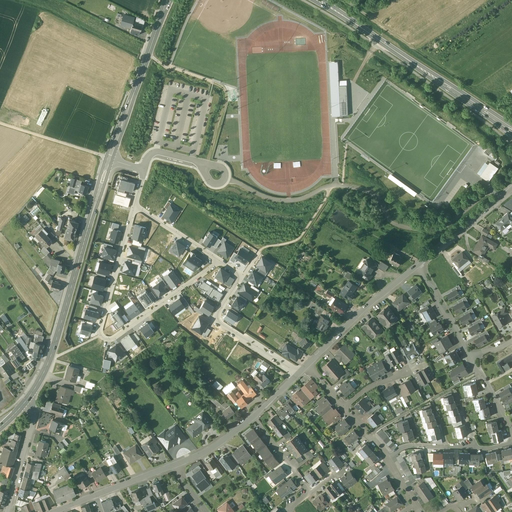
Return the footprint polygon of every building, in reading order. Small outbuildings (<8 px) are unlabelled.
[(129,23),(127,22),(125,27),(131,28),(133,22),(134,20),(130,19),(129,23)] [(133,22),(131,28),(135,30),(135,31),(139,32),(140,32),(142,25),(137,24),(137,23),(133,22)] [(332,86),(333,97),(340,97),(340,104),(333,105),(334,116),(348,115),(347,85),(339,85),(332,86)] [(498,168),(490,162),(480,176),(488,182),(498,168)] [(388,177),(414,196),(417,192),(390,173),(388,177)] [(124,190),(132,192),(134,183),(127,181),(120,179),(118,188),(124,190)] [(88,186),(80,184),(78,191),(78,192),(82,194),(83,192),(86,193),(88,186)] [(130,198),(125,197),(117,195),(114,204),(128,208),(130,198)] [(176,209),(170,204),(162,216),(172,222),(177,215),(174,213),(176,209)] [(36,207),(31,213),(34,216),(39,210),(36,207)] [(511,215),(508,213),(495,223),(501,231),(506,227),(505,225),(510,221),(511,222),(511,215)] [(71,221),(69,220),(67,229),(75,231),(78,223),(75,222),(75,220),(71,219),(71,221)] [(146,228),(135,225),(131,238),(133,238),(139,240),(142,241),(146,228)] [(41,226),(33,234),(35,236),(41,230),(43,228),(42,226),(41,226)] [(489,231),(484,228),(481,233),(486,236),(489,231)] [(75,231),(67,229),(65,237),(66,237),(66,239),(70,240),(70,239),(73,239),(75,231)] [(120,231),(117,231),(113,229),(113,232),(111,232),(110,236),(111,237),(110,241),(117,243),(120,231)] [(35,236),(40,240),(40,241),(40,240),(45,235),(45,236),(46,235),(41,230),(35,236)] [(209,247),(211,245),(216,237),(217,236),(213,233),(212,234),(209,232),(206,236),(203,240),(204,240),(203,243),(209,247)] [(45,235),(40,240),(43,244),(46,246),(51,242),(48,239),(49,238),(48,236),(47,237),(46,235),(45,236),(45,235)] [(497,244),(482,235),(473,251),(480,255),(481,256),(482,256),(483,257),(483,256),(488,246),(494,249),(497,244)] [(211,245),(216,248),(220,242),(221,241),(216,237),(211,245)] [(139,240),(133,238),(132,244),(138,246),(141,247),(141,244),(139,243),(139,240)] [(179,255),(183,248),(184,246),(176,241),(170,249),(178,255),(179,255)] [(224,242),(223,244),(218,252),(227,258),(234,248),(224,242)] [(49,252),(45,247),(40,251),(45,256),(47,255),(49,252)] [(104,247),(102,256),(113,259),(114,256),(115,253),(114,253),(115,250),(111,249),(104,247)] [(134,258),(142,261),(145,251),(137,249),(129,247),(126,256),(134,258)] [(178,255),(182,258),(187,251),(183,248),(179,255),(178,255)] [(237,259),(245,264),(250,256),(240,249),(237,254),(234,257),(237,259)] [(186,265),(194,270),(200,260),(193,255),(194,254),(190,251),(183,261),(187,264),(186,265)] [(469,260),(462,252),(453,260),(456,264),(459,267),(469,260)] [(392,258),(383,254),(381,257),(398,266),(402,259),(393,254),(392,258)] [(260,268),(266,272),(271,263),(262,257),(256,265),(260,268)] [(202,267),(208,263),(201,258),(200,260),(198,264),(202,267)] [(376,265),(367,259),(361,269),(362,269),(359,274),(369,280),(372,275),(370,274),(376,265)] [(381,261),(378,267),(385,272),(388,266),(381,261)] [(100,262),(97,272),(106,274),(108,275),(111,265),(100,262)] [(132,264),(125,262),(122,272),(134,275),(136,267),(137,265),(132,264)] [(58,263),(57,266),(56,270),(64,272),(65,266),(58,263)] [(458,269),(455,265),(452,267),(459,276),(462,274),(458,269)] [(215,277),(223,282),(227,276),(228,274),(220,268),(215,277)] [(266,272),(260,268),(258,271),(265,276),(267,273),(266,272)] [(163,276),(171,287),(179,281),(171,270),(163,276)] [(247,279),(256,285),(261,277),(252,271),(247,279)] [(350,279),(353,274),(348,271),(345,276),(350,279)] [(227,276),(223,282),(229,286),(233,279),(227,276)] [(91,286),(102,289),(105,280),(94,277),(91,286)] [(166,285),(160,277),(157,280),(159,282),(162,287),(166,285)] [(203,293),(208,296),(213,288),(210,285),(203,281),(202,283),(201,282),(198,287),(202,290),(203,289),(205,291),(203,293)] [(356,285),(349,281),(341,293),(351,300),(354,295),(351,293),(356,285)] [(60,284),(52,282),(50,289),(58,292),(60,284)] [(166,292),(162,287),(159,282),(152,287),(158,296),(163,293),(164,294),(166,292)] [(252,300),(257,293),(250,288),(244,284),(239,292),(252,300)] [(416,285),(408,291),(412,295),(414,298),(419,294),(419,295),(422,292),(416,285)] [(136,295),(145,309),(155,302),(153,300),(149,294),(145,288),(136,295)] [(213,288),(208,296),(212,299),(213,296),(216,298),(215,299),(218,302),(223,294),(216,290),(213,288)] [(331,297),(334,293),(329,289),(326,294),(331,297)] [(454,291),(447,295),(451,301),(460,296),(458,292),(457,290),(454,291)] [(90,302),(100,305),(103,296),(97,294),(92,293),(90,302)] [(403,295),(393,303),(399,310),(404,306),(409,302),(403,295)] [(231,305),(239,310),(244,303),(237,298),(236,297),(231,305)] [(174,314),(184,306),(180,301),(178,298),(168,305),(174,314)] [(185,307),(189,305),(184,298),(180,301),(184,306),(185,307)] [(347,306),(336,299),(331,306),(336,309),(342,313),(347,306)] [(214,306),(204,300),(199,307),(203,310),(209,314),(214,306)] [(460,303),(454,307),(457,313),(467,308),(465,304),(463,301),(460,303)] [(126,310),(131,318),(140,312),(135,305),(134,304),(126,310)] [(201,314),(203,310),(199,307),(196,305),(193,309),(201,314)] [(397,318),(388,306),(385,309),(384,309),(381,311),(382,311),(378,315),(380,317),(379,318),(384,324),(385,323),(387,326),(391,323),(394,321),(397,318)] [(429,308),(423,312),(428,321),(436,316),(431,307),(429,308)] [(506,307),(500,310),(500,312),(501,312),(503,316),(504,316),(509,312),(506,307)] [(98,312),(96,312),(87,309),(86,309),(84,318),(95,321),(98,312)] [(112,316),(116,321),(120,318),(122,316),(116,309),(110,313),(112,316)] [(332,314),(324,309),(321,314),(328,319),(332,314)] [(228,310),(223,318),(233,324),(238,316),(228,310)] [(500,312),(493,316),(499,327),(508,323),(504,316),(503,316),(501,312),(500,312)] [(467,315),(460,318),(463,325),(473,319),(471,315),(470,313),(467,315)] [(5,314),(1,316),(7,327),(11,324),(5,314)] [(328,319),(321,314),(320,315),(316,321),(319,322),(316,326),(324,331),(327,327),(325,326),(329,320),(328,319)] [(126,322),(122,316),(120,318),(116,321),(113,324),(116,329),(126,322)] [(200,333),(205,327),(208,322),(198,316),(191,327),(200,333)] [(382,329),(373,318),(370,320),(369,320),(366,322),(367,323),(363,325),(363,326),(363,327),(364,329),(365,329),(366,329),(367,329),(368,329),(370,332),(370,333),(371,335),(370,335),(372,337),(373,337),(376,334),(376,335),(380,332),(379,332),(382,329)] [(139,328),(146,337),(153,332),(147,323),(146,323),(145,322),(143,324),(144,325),(139,328)] [(431,327),(430,327),(434,335),(438,333),(438,332),(440,331),(440,332),(444,330),(442,328),(443,327),(441,324),(440,324),(439,322),(437,323),(431,327)] [(475,325),(469,329),(472,335),(482,329),(480,326),(478,323),(475,325)] [(89,335),(91,327),(86,325),(82,324),(79,332),(89,335)] [(200,333),(206,337),(210,330),(205,327),(200,333)] [(20,337),(16,331),(11,334),(21,348),(25,344),(20,337)] [(135,332),(130,336),(135,343),(137,342),(137,341),(140,339),(135,332)] [(127,350),(135,344),(135,343),(130,336),(129,334),(120,341),(127,350)] [(38,335),(37,338),(35,337),(33,343),(35,343),(41,344),(43,336),(38,335)] [(482,337),(475,340),(479,347),(488,341),(486,337),(485,335),(482,337)] [(439,340),(435,342),(435,343),(437,347),(449,340),(447,336),(439,340)] [(305,337),(300,342),(306,349),(311,343),(305,337)] [(449,340),(437,347),(440,351),(440,352),(444,349),(452,345),(449,340)] [(41,344),(35,343),(33,350),(41,352),(43,345),(41,344)] [(414,343),(408,346),(414,357),(419,354),(414,343)] [(28,348),(25,344),(21,348),(23,351),(24,353),(27,351),(28,351),(29,349),(28,348)] [(297,350),(287,344),(284,348),(285,349),(283,352),(291,356),(297,360),(301,354),(301,353),(297,350)] [(15,345),(10,349),(13,353),(9,355),(16,365),(20,362),(18,360),(26,355),(24,353),(23,351),(21,353),(15,345)] [(108,350),(116,361),(123,355),(122,353),(118,348),(115,345),(108,350)] [(345,345),(337,353),(343,360),(344,361),(346,359),(348,361),(355,355),(345,345)] [(408,346),(403,349),(406,354),(409,360),(414,357),(408,346)] [(41,352),(33,350),(33,353),(32,357),(39,359),(41,352)] [(398,352),(397,350),(396,350),(391,352),(396,362),(400,360),(401,362),(402,361),(399,355),(398,353),(398,352)] [(455,350),(445,356),(447,359),(448,359),(449,361),(449,362),(450,365),(460,359),(455,350)] [(391,352),(386,355),(386,356),(387,359),(387,358),(389,361),(392,367),(393,366),(393,365),(396,362),(391,352)] [(343,360),(337,354),(334,357),(340,363),(343,360)] [(511,354),(497,363),(502,372),(510,368),(507,362),(511,359),(511,354)] [(104,359),(102,367),(109,368),(111,360),(104,359)] [(337,364),(332,359),(323,367),(323,369),(325,371),(327,371),(333,379),(335,379),(343,372),(344,371),(337,364)] [(31,361),(26,364),(29,369),(34,366),(31,361)] [(264,361),(260,367),(266,371),(270,364),(264,361)] [(382,361),(376,364),(375,363),(381,375),(388,371),(386,369),(382,361)] [(5,362),(0,366),(0,370),(5,377),(5,378),(7,376),(13,373),(5,362)] [(368,368),(368,369),(371,375),(373,379),(378,376),(378,377),(381,375),(375,363),(373,365),(373,366),(368,368)] [(457,366),(456,368),(452,370),(452,372),(453,375),(452,376),(454,380),(454,381),(458,378),(467,373),(466,370),(466,368),(464,368),(463,366),(461,365),(459,366),(457,366)] [(79,369),(68,366),(65,379),(75,382),(79,369)] [(427,368),(422,371),(427,381),(433,378),(431,375),(427,368)] [(351,373),(346,369),(344,371),(343,372),(347,377),(351,373)] [(427,381),(422,371),(416,374),(417,374),(420,381),(422,384),(427,381)] [(269,380),(263,374),(261,375),(260,377),(260,376),(256,380),(263,386),(265,383),(266,384),(269,380)] [(219,390),(223,385),(216,380),(213,384),(219,390)] [(251,387),(249,389),(242,380),(237,384),(249,399),(256,393),(251,387)] [(310,382),(309,382),(315,389),(318,386),(312,380),(310,382)] [(410,380),(401,384),(402,386),(401,387),(402,389),(404,389),(406,393),(407,393),(414,388),(410,380)] [(309,381),(301,388),(302,390),(310,399),(315,395),(312,392),(315,389),(309,382),(310,382),(309,381)] [(348,384),(342,390),(342,389),(341,390),(346,395),(355,388),(350,383),(348,384)] [(475,383),(466,385),(468,395),(474,394),(477,393),(476,386),(475,383)] [(71,389),(61,386),(58,394),(56,401),(67,404),(71,389)] [(393,386),(384,391),(388,400),(395,396),(398,395),(395,390),(393,386)] [(404,389),(402,389),(401,387),(398,388),(402,396),(407,393),(406,393),(404,389)] [(509,388),(499,394),(502,399),(511,394),(509,388)] [(211,390),(206,396),(218,407),(223,402),(224,401),(211,390)] [(302,390),(298,394),(297,392),(293,395),(293,396),(299,403),(302,400),(305,404),(310,399),(302,390)] [(237,399),(231,391),(227,395),(231,399),(231,398),(234,402),(235,401),(235,400),(237,399)] [(511,394),(502,399),(505,404),(510,401),(511,400),(511,394)] [(452,395),(444,397),(445,404),(446,403),(454,402),(452,395)] [(237,399),(235,400),(235,401),(241,407),(247,403),(241,396),(237,399)] [(299,403),(293,396),(291,398),(297,405),(299,403)] [(323,396),(317,402),(319,405),(326,399),(323,396)] [(326,398),(326,399),(319,405),(322,408),(318,411),(323,416),(332,408),(328,404),(330,402),(326,398)] [(369,406),(363,398),(355,405),(362,413),(366,410),(370,406),(369,406)] [(483,398),(474,400),(476,409),(479,409),(485,407),(483,401),(484,401),(483,398)] [(454,402),(446,403),(448,410),(449,409),(456,408),(455,401),(454,402)] [(288,403),(284,407),(285,408),(288,411),(290,414),(295,410),(292,407),(288,403)] [(372,403),(369,406),(370,406),(366,410),(368,412),(374,407),(372,403)] [(60,408),(52,406),(51,411),(56,413),(62,414),(64,409),(60,408)] [(229,406),(222,412),(227,418),(234,412),(229,406)] [(374,407),(368,412),(370,415),(377,409),(374,407)] [(431,407),(423,409),(424,416),(425,415),(432,414),(431,407)] [(456,408),(449,409),(450,416),(451,415),(459,414),(457,407),(456,408)] [(485,407),(479,409),(481,418),(490,416),(490,413),(489,413),(488,407),(485,407)] [(280,412),(285,418),(286,419),(291,415),(290,414),(288,411),(285,408),(280,412)] [(335,412),(332,408),(323,416),(327,421),(330,418),(333,421),(339,415),(340,414),(337,411),(335,412)] [(285,418),(280,412),(279,411),(277,413),(283,420),(285,418)] [(41,412),(37,429),(44,431),(46,421),(49,422),(50,419),(49,419),(50,415),(48,414),(48,413),(41,412)] [(198,420),(187,429),(193,437),(202,429),(203,430),(211,423),(202,412),(196,417),(198,420)] [(375,413),(368,419),(374,427),(381,421),(377,416),(378,416),(375,413)] [(432,414),(425,415),(426,421),(427,421),(435,419),(433,413),(432,414)] [(459,414),(451,415),(453,422),(461,420),(459,413),(459,414)] [(283,422),(277,415),(274,417),(280,425),(280,424),(283,422)] [(339,415),(333,421),(335,423),(342,418),(339,415)] [(274,417),(268,421),(274,429),(280,425),(274,417)] [(345,419),(340,423),(341,424),(336,428),(342,435),(349,430),(347,427),(350,425),(345,419)] [(435,419),(427,421),(429,427),(430,427),(437,425),(436,419),(435,419)] [(63,424),(52,420),(51,425),(52,425),(51,429),(55,430),(55,432),(59,433),(59,432),(60,432),(61,429),(63,424)] [(408,420),(398,422),(401,432),(403,431),(409,429),(408,423),(408,420)] [(496,421),(487,423),(488,423),(489,427),(488,427),(489,433),(492,432),(498,431),(496,424),(497,424),(496,421)] [(280,425),(274,429),(280,436),(283,435),(284,437),(289,433),(287,431),(286,432),(283,429),(281,426),(280,424),(280,425)] [(437,425),(430,427),(431,433),(440,431),(438,425),(437,425)] [(464,425),(456,427),(457,432),(458,432),(459,436),(458,437),(467,435),(466,432),(464,425)] [(175,426),(160,438),(168,448),(178,441),(178,440),(175,437),(178,435),(176,434),(179,431),(175,426)] [(409,429),(403,431),(405,441),(414,439),(414,436),(413,436),(412,429),(409,429)] [(253,430),(246,435),(248,438),(255,432),(253,430)] [(354,430),(351,433),(350,433),(348,434),(349,435),(346,437),(350,443),(359,436),(354,430)] [(498,431),(492,432),(493,438),(494,437),(495,441),(494,442),(503,440),(503,437),(502,437),(501,430),(498,431)] [(5,440),(14,434),(12,431),(3,437),(5,440)] [(185,439),(179,431),(176,434),(178,435),(175,437),(178,440),(178,441),(179,443),(185,439)] [(440,431),(431,433),(433,440),(441,438),(440,431)] [(255,432),(248,438),(252,443),(260,438),(255,432)] [(157,441),(152,434),(149,436),(150,439),(154,444),(157,441)] [(296,436),(287,443),(291,449),(290,450),(292,452),(293,451),(297,457),(299,455),(304,451),(307,449),(296,436)] [(260,438),(252,443),(257,450),(264,444),(260,438)] [(150,439),(142,445),(149,456),(158,449),(154,444),(150,439)] [(48,443),(40,441),(37,452),(43,453),(45,454),(48,443)] [(357,442),(350,447),(352,450),(359,444),(357,442)] [(366,444),(359,450),(359,451),(360,450),(363,453),(362,454),(365,458),(366,458),(372,452),(368,447),(368,446),(366,444)] [(135,445),(123,453),(130,463),(142,456),(135,445)] [(239,448),(237,450),(236,450),(232,453),(240,462),(245,458),(246,460),(251,456),(242,445),(239,448)] [(266,446),(258,452),(260,454),(268,448),(266,446)] [(3,447),(0,459),(0,463),(4,464),(13,466),(17,451),(9,448),(6,448),(3,447)] [(268,448),(260,454),(265,460),(272,454),(268,448)] [(314,456),(308,448),(307,449),(304,451),(310,459),(314,456)] [(508,449),(502,450),(502,454),(504,459),(509,458),(510,462),(511,461),(511,451),(511,448),(508,449)] [(377,456),(372,452),(366,458),(369,462),(370,461),(373,464),(372,465),(379,458),(377,456)] [(420,452),(411,454),(413,461),(414,460),(421,459),(420,452)] [(450,453),(444,452),(444,453),(443,461),(453,462),(454,452),(450,452),(450,453)] [(496,452),(489,453),(486,454),(488,463),(498,460),(496,454),(496,452)] [(240,462),(232,453),(230,455),(238,464),(240,462)] [(444,453),(437,453),(434,453),(433,460),(433,462),(434,462),(434,461),(438,461),(438,462),(439,462),(443,462),(443,461),(444,453)] [(470,453),(463,453),(460,453),(460,462),(469,462),(470,454),(470,453)] [(272,454),(265,460),(269,466),(270,465),(277,461),(277,460),(272,454)] [(480,454),(476,454),(470,454),(469,462),(469,463),(479,463),(480,454)] [(228,457),(227,455),(224,457),(223,456),(219,459),(226,468),(229,466),(231,468),(235,466),(235,465),(228,457)] [(230,455),(228,457),(235,465),(237,463),(237,464),(238,464),(230,455)] [(303,460),(299,455),(297,457),(295,458),(299,463),(303,460)] [(343,464),(336,455),(331,460),(333,463),(332,464),(336,470),(341,466),(342,468),(348,464),(346,462),(343,464)] [(212,458),(205,462),(210,469),(214,467),(216,465),(212,458)] [(421,459),(414,460),(415,466),(417,466),(424,464),(423,458),(421,459)] [(116,461),(109,465),(114,473),(121,469),(116,461)] [(277,461),(270,465),(273,469),(279,464),(277,461)] [(35,465),(28,462),(26,468),(31,470),(33,471),(35,465)] [(329,469),(323,462),(320,465),(325,472),(326,472),(329,469)] [(13,466),(4,464),(1,473),(5,475),(11,477),(13,467),(13,466)] [(210,469),(215,478),(223,473),(220,469),(217,464),(216,465),(214,467),(210,469)] [(320,464),(313,469),(319,477),(325,472),(320,465),(320,464)] [(424,464),(417,466),(418,472),(426,470),(425,464),(424,464)] [(71,477),(64,466),(59,470),(65,480),(71,477)] [(91,473),(93,475),(96,481),(106,475),(102,470),(101,467),(91,473)] [(273,472),(269,475),(272,479),(272,480),(274,479),(276,482),(286,474),(284,472),(285,472),(285,471),(283,469),(282,469),(280,467),(273,472)] [(381,471),(377,467),(366,477),(369,481),(381,471)] [(191,476),(197,483),(204,478),(205,477),(200,470),(199,469),(194,474),(191,476)] [(215,478),(210,469),(207,471),(212,480),(215,478)] [(319,477),(313,469),(307,474),(313,482),(319,477)] [(352,474),(350,472),(347,474),(346,473),(344,475),(344,476),(341,478),(344,482),(343,483),(345,485),(347,485),(348,487),(356,481),(354,477),(352,474)] [(84,474),(76,479),(81,486),(82,488),(89,483),(84,474)] [(31,478),(24,476),(22,483),(29,485),(31,478)] [(425,483),(431,482),(432,486),(434,486),(433,477),(425,478),(425,483)] [(197,483),(196,484),(202,491),(204,490),(210,485),(204,478),(197,483)] [(279,488),(281,491),(281,493),(280,494),(280,495),(282,498),(283,498),(297,487),(291,479),(279,488)] [(473,486),(468,479),(464,482),(468,488),(469,489),(471,487),(473,486)] [(464,482),(463,480),(459,483),(462,486),(465,490),(468,488),(464,482)] [(159,481),(152,484),(155,491),(158,490),(161,489),(159,481)] [(423,481),(414,487),(417,491),(425,485),(423,481)] [(473,486),(471,487),(475,493),(477,492),(477,491),(484,486),(480,481),(473,486)] [(342,491),(335,482),(330,485),(337,495),(342,491)] [(388,483),(381,487),(385,494),(394,489),(390,482),(388,482),(388,483)] [(71,484),(53,491),(57,502),(75,495),(71,484)] [(484,486),(477,491),(477,492),(480,496),(483,494),(490,489),(487,484),(484,486)] [(337,495),(330,485),(325,489),(333,498),(337,495)] [(433,496),(425,485),(417,491),(425,502),(433,496)] [(462,486),(454,492),(457,495),(455,496),(458,500),(463,497),(466,496),(465,495),(468,493),(465,490),(462,486)] [(28,490),(20,488),(18,495),(26,497),(27,493),(31,494),(34,495),(35,492),(28,490)] [(139,489),(131,492),(133,495),(131,496),(132,499),(134,499),(134,500),(139,498),(142,497),(143,497),(142,496),(139,489)] [(163,493),(166,501),(172,499),(169,491),(163,493)] [(30,496),(26,501),(28,503),(31,500),(32,499),(34,495),(31,494),(30,496)] [(148,494),(142,496),(143,497),(142,497),(144,502),(143,502),(145,508),(147,508),(148,510),(156,507),(154,501),(152,502),(150,495),(149,494),(148,494)] [(323,495),(322,495),(313,501),(319,509),(327,502),(328,502),(327,501),(323,495)] [(500,500),(496,495),(493,497),(494,498),(489,501),(495,510),(500,507),(497,502),(500,500)] [(50,496),(41,500),(45,510),(51,507),(50,505),(54,503),(50,496)] [(397,496),(386,504),(386,505),(391,511),(403,504),(397,496)] [(182,497),(173,504),(177,510),(179,509),(186,503),(182,497)] [(106,500),(101,502),(104,511),(115,508),(111,499),(109,500),(108,499),(106,500)] [(41,500),(36,502),(39,509),(39,511),(45,510),(41,500)] [(492,511),(495,510),(489,501),(484,505),(487,510),(488,511),(492,511)] [(226,502),(218,509),(219,511),(231,511),(233,511),(226,502)] [(21,506),(20,506),(22,510),(25,509),(26,511),(27,511),(31,510),(30,507),(28,503),(21,506)]
